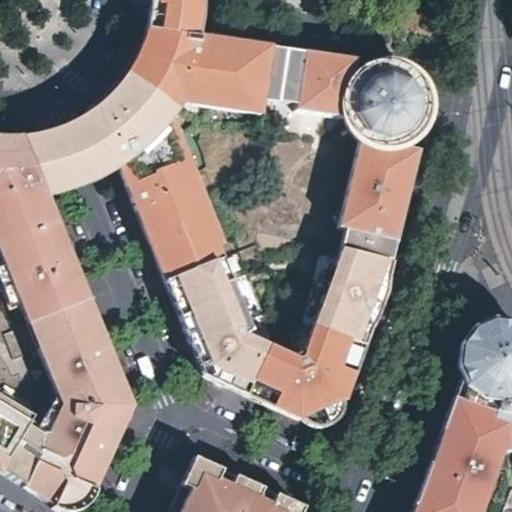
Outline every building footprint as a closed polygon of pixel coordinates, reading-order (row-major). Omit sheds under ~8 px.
[(148,0),(148,4),(147,11),(145,24),(145,25),(198,33),(200,18),(201,8),(201,0),(148,0)] [(262,98),(277,100),(285,46),(200,33),(198,33),(145,25),(143,29),(142,33),(141,37),(139,41),(138,43),(136,49),(132,58),(129,63),(126,69),(121,76),(118,81),(114,85),(110,89),(108,92),(105,95),(102,99),(99,102),(97,104),(95,105),(92,108),(88,110),(84,114),(80,116),(77,118),(73,120),(67,124),(65,125),(63,126),(60,127),(57,128),(53,129),(50,131),(47,132),(45,133),(41,133),(39,134),(35,135),(33,136),(30,136),(27,137),(23,137),(43,185),(46,192),(48,192),(52,191),(55,190),(57,190),(59,189),(62,189),(65,188),(68,187),(71,186),(74,185),(76,184),(78,183),(81,183),(83,182),(84,181),(86,180),(87,180),(89,179),(90,178),(92,178),(94,177),(96,176),(97,175),(101,174),(103,172),(106,171),(108,170),(112,168),(113,167),(116,165),(117,164),(119,163),(131,195),(143,224),(164,275),(222,252),(218,240),(223,238),(173,113),(182,100),(260,112),(262,98)] [(345,225),(340,244),(390,257),(404,200),(418,146),(406,144),(407,137),(411,136),(413,134),(415,132),(419,127),(420,126),(423,121),(425,114),(426,104),(426,102),(426,97),(426,95),(424,90),(422,83),(420,78),(414,72),(407,67),(399,64),(396,64),(390,63),(384,62),(380,61),(373,61),(362,67),(359,69),(352,68),(354,57),(285,46),(277,100),(294,102),(293,108),(347,116),(347,117),(347,118),(348,120),(348,121),(349,122),(350,123),(351,125),(352,127),(353,128),(355,130),(356,131),(359,134),(337,223),(345,225)] [(0,223),(7,242),(0,245),(0,251),(5,265),(20,304),(27,324),(87,300),(64,241),(46,192),(43,185),(23,137),(22,132),(19,133),(16,133),(10,134),(4,134),(0,133),(0,223)] [(390,257),(340,244),(299,354),(247,331),(250,322),(222,252),(164,275),(203,374),(295,414),(299,412),(339,395),(344,393),(385,279),(390,257)] [(20,304),(5,265),(0,266),(0,285),(8,309),(20,304)] [(0,474),(52,506),(53,507),(55,508),(56,508),(57,508),(59,509),(61,510),(63,510),(64,510),(65,510),(67,510),(68,510),(69,510),(71,509),(72,509),(73,508),(74,508),(76,507),(77,507),(78,507),(79,506),(80,506),(81,505),(82,505),(82,504),(83,504),(84,503),(85,502),(85,501),(86,500),(87,499),(88,499),(88,498),(89,497),(89,496),(90,495),(91,494),(92,492),(92,491),(92,490),(99,474),(125,418),(109,410),(108,399),(124,393),(99,331),(87,300),(27,324),(55,393),(60,404),(45,436),(38,431),(26,424),(31,415),(0,395),(0,474)] [(417,496),(414,501),(409,511),(511,511),(511,327),(509,326),(490,323),(471,331),(459,347),(457,367),(461,377),(457,379),(455,386),(446,412),(427,467),(417,496)] [(60,404),(55,393),(38,431),(45,436),(60,404)] [(130,408),(124,393),(108,399),(109,410),(125,418),(130,408)] [(340,397),(339,395),(299,412),(301,415),(303,416),(305,418),(308,419),(310,421),(313,421),(316,422),(319,422),(321,421),(324,421),(327,420),(329,419),(331,417),(333,415),(335,413),(337,411),(338,408),(339,406),(340,403),(340,400),(340,397)] [(199,461),(192,458),(169,508),(167,511),(299,511),(301,508),(199,461)]
